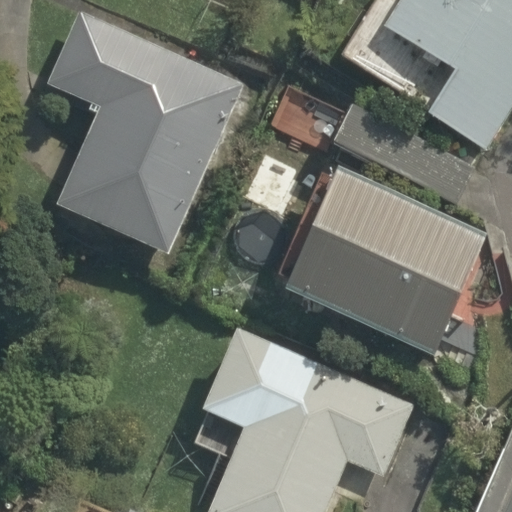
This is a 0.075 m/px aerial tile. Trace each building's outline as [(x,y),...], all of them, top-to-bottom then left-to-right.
[(480,162),(511,102),(511,0),(381,0),(336,84),(480,162)] [(83,11),(44,96),(91,118),(47,213),(158,265),(242,84),(83,11)] [(388,135),(337,110),(320,145),(371,169),(388,135)] [(481,240),(312,175),(264,299),(433,364),(481,240)] [(201,511),(318,511),(334,470),(378,487),(409,404),(225,333),(193,416),(233,431),(201,511)]
